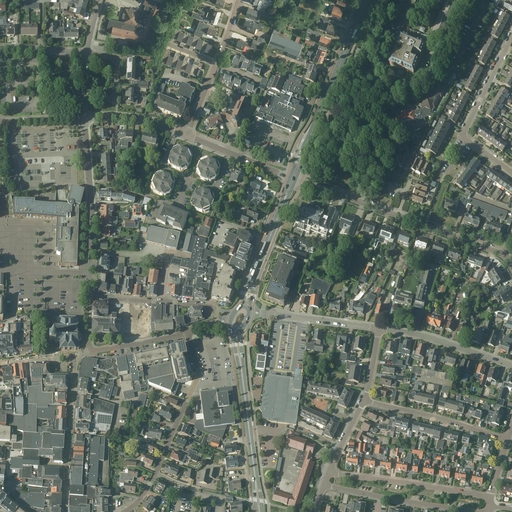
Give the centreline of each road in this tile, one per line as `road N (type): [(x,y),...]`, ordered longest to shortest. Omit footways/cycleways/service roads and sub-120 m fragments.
road 1 (secondary): [(292,178),(364,0)]
road 2 (secondary): [(259,511),(236,333)]
road 3 (residential): [(489,497),(328,472)]
road 4 (residential): [(323,484),(474,511)]
road 5 (residential): [(185,334),(195,383),(154,474)]
road 6 (residential): [(507,440),(363,402)]
road 7 (residential): [(511,366),(379,330)]
road 8 (secondary): [(245,305),(292,178)]
road 9 (residential): [(91,252),(83,118)]
road 10 (residential): [(379,330),(251,313)]
